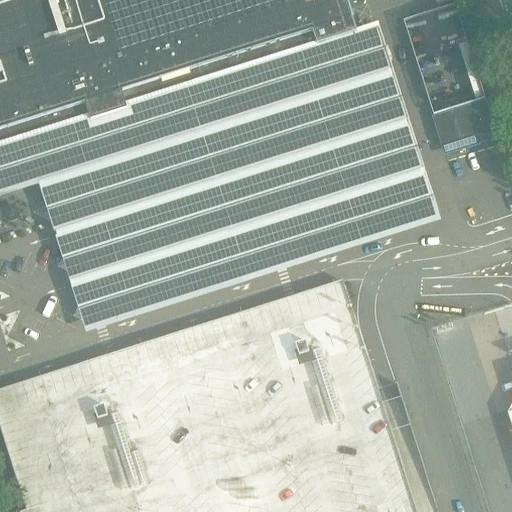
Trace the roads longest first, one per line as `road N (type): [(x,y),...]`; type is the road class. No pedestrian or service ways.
road 1 (unknown): [(434,173),(0,310)]
road 2 (unknown): [(0,258),(14,247),(419,123)]
